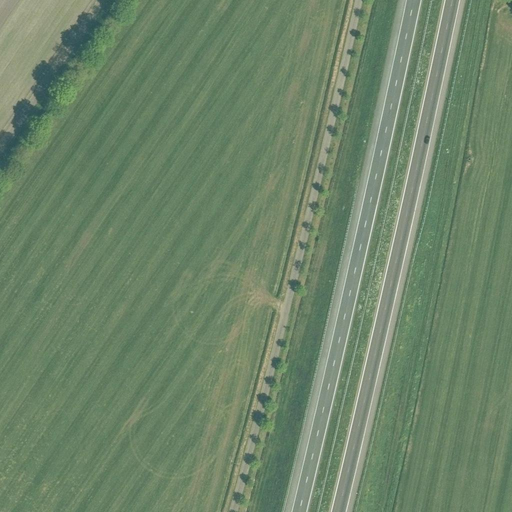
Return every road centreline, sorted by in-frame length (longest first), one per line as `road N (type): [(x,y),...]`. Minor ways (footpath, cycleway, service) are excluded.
road 1 (unclassified): [(232,511),(358,0)]
road 2 (motorway): [(413,0),(298,511)]
road 3 (motorway): [(339,511),(452,0)]
